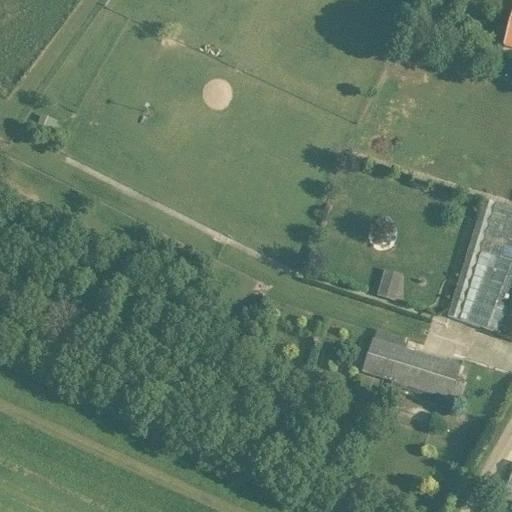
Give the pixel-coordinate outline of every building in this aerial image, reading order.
[(476,36),(487,9),(465,0),(464,0),(454,27),(476,36)] [(511,16),(503,45),(511,47),(511,16)] [(67,144),(74,118),(76,109),(67,107),(47,102),(38,137),(62,143),(67,144)] [(511,265),(511,209),(484,200),(448,318),(499,336),(509,309),(497,304),(511,265)] [(511,341),(511,265),(497,304),(509,309),(499,336),(511,341)] [(394,303),(399,290),(380,284),(376,297),(394,303)] [(405,351),(373,341),(361,378),(400,391),(401,388),(458,406),(465,385),(456,382),(461,367),(405,351)]
